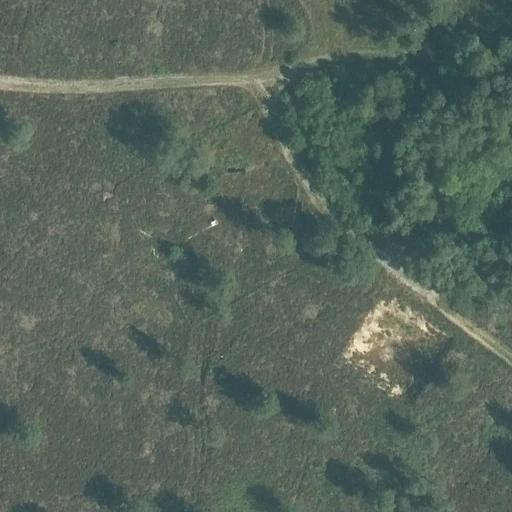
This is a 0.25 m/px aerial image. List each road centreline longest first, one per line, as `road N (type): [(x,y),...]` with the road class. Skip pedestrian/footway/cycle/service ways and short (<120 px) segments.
road 1 (track): [(0,83),(167,85),(361,60),(431,61),(459,58),(511,30)]
road 2 (track): [(265,76),(281,141),(352,240),(511,358)]
